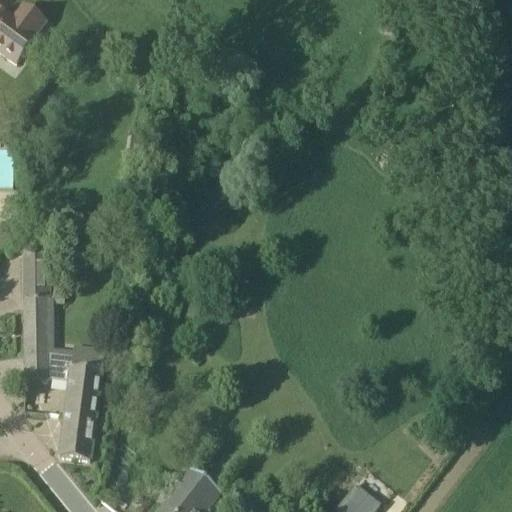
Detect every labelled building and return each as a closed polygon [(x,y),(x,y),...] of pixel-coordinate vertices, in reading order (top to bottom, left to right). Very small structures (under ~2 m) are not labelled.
[(0,14),(0,55),(15,67),(46,25),(23,8),(11,23),(0,14)] [(131,137),(129,153),(146,156),(149,140),(131,137)] [(0,250),(14,241),(12,238),(23,231),(15,219),(4,226),(0,228),(0,250)] [(104,356),(74,352),(74,356),(54,353),(53,307),(64,307),(64,291),(50,290),(50,255),(22,256),(24,386),(51,386),(51,383),(70,386),(60,461),(88,465),(104,356)] [(268,511),(242,491),(226,511),(210,511),(221,499),(220,498),(191,475),(162,511),(268,511)] [(379,511),(381,510),(355,489),(338,511),(379,511)]
